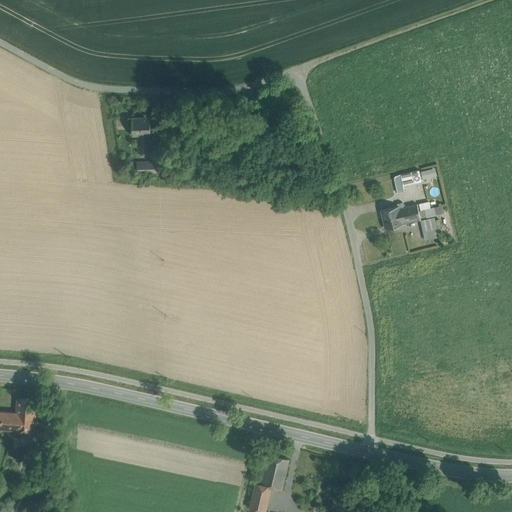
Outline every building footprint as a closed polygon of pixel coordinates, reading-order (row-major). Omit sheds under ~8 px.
[(150,117),(132,117),(132,118),(129,118),(129,126),(132,126),(133,135),(138,135),(149,135),(151,135),(150,117)] [(149,135),(138,135),(139,153),(150,153),(149,135)] [(149,162),(137,162),(137,173),(150,173),(149,162)] [(422,178),(438,174),(436,167),(420,170),(422,178)] [(420,169),(412,171),(414,181),(422,179),(420,169)] [(402,183),(414,181),(412,171),(400,173),(401,177),(402,183)] [(401,177),(394,179),(398,193),(404,192),(402,183),(401,177)] [(429,200),(419,203),(420,210),(431,208),(429,200)] [(399,206),(381,210),(383,219),(418,211),(417,204),(399,209),(399,206)] [(442,206),(434,208),(436,215),(444,213),(442,206)] [(434,208),(425,210),(426,216),(436,215),(434,208)] [(418,211),(383,219),(385,228),(403,224),(402,222),(420,218),(420,217),(418,212),(418,211)] [(437,218),(420,220),(421,226),(422,226),(423,230),(432,229),(431,223),(435,222),(438,222),(437,218)] [(432,229),(423,230),(425,240),(439,238),(435,222),(431,223),(432,229)] [(37,400),(17,399),(16,412),(15,430),(35,432),(37,400)] [(16,412),(0,411),(0,429),(15,430),(16,412)] [(41,449),(26,447),(24,462),(39,463),(41,449)] [(289,460),(267,455),(260,485),(270,487),(282,490),(289,460)] [(264,511),(270,487),(260,485),(256,484),(250,509),(262,511),(264,511)] [(334,499),(331,509),(342,511),(346,511),(348,503),(334,499)]
